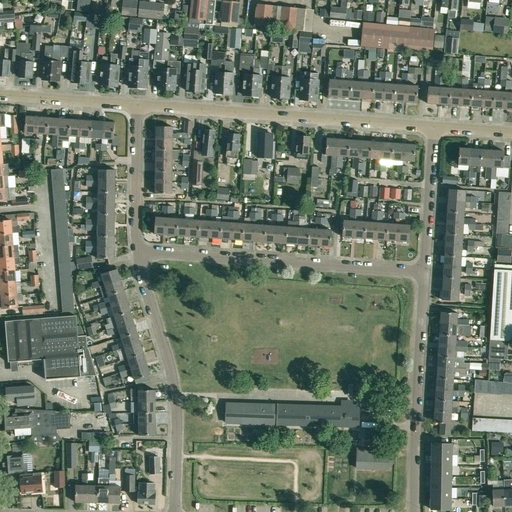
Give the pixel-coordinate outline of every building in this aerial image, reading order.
[(77,0),(76,11),(89,13),(90,0),(77,0)] [(138,18),(139,2),(124,0),(122,16),(138,18)] [(189,19),(205,21),(206,21),(208,0),(207,0),(190,0),(190,5),(189,19)] [(209,0),(207,0),(208,0),(206,21),(205,21),(205,24),(205,25),(213,26),(215,0),(209,0)] [(448,9),(449,0),(441,0),(440,8),(448,9)] [(457,10),(458,0),(449,0),(448,9),(457,10)] [(68,1),(67,10),(74,10),(75,1),(68,1)] [(139,2),(138,18),(150,19),(152,3),(139,2)] [(223,2),(221,26),(237,28),(237,27),(244,28),(245,19),(238,18),(240,3),(223,2)] [(152,3),(150,19),(163,20),(164,4),(152,3)] [(254,26),(271,28),(273,7),(257,5),(254,26)] [(280,29),(282,8),(273,7),(271,28),(280,29)] [(282,8),(280,29),(296,30),(298,10),(282,8)] [(330,18),(346,20),(347,9),(346,9),(340,8),(331,8),(330,18)] [(2,10),(0,10),(0,18),(14,17),(13,11),(2,12),(2,10)] [(73,20),(73,12),(61,10),(60,17),(65,18),(64,19),(73,20)] [(362,13),(354,12),(353,14),(353,20),(361,21),(362,13)] [(376,12),(375,24),(384,24),(385,13),(376,12)] [(87,13),(86,28),(99,29),(100,14),(87,13)] [(374,14),(363,13),(362,22),(373,23),(374,14)] [(398,17),(387,16),(386,24),(397,25),(398,17)] [(397,25),(409,26),(410,19),(398,17),(397,25)] [(495,18),(494,25),(485,24),(484,32),(508,34),(509,19),(495,18)] [(185,21),(184,28),(198,29),(199,24),(205,24),(205,21),(189,19),(189,22),(185,21)] [(420,27),(421,20),(410,19),(409,26),(420,27)] [(461,29),(474,31),(475,20),(462,19),(461,29)] [(129,20),(128,32),(140,33),(141,21),(129,20)] [(434,30),(363,23),(360,47),(432,54),(434,30)] [(30,25),(29,35),(33,35),(32,51),(39,52),(40,36),(41,26),(30,25)] [(204,33),(212,34),(213,26),(205,26),(205,29),(204,33)] [(198,29),(184,28),(183,40),(197,41),(198,29)] [(240,49),(241,30),(230,29),(229,48),(240,49)] [(143,30),(142,44),(154,44),(155,35),(156,31),(143,30)] [(271,42),(285,43),(286,31),(272,30),(271,42)] [(297,49),(298,33),(289,32),(287,48),(297,49)] [(299,43),(312,44),(313,34),(300,32),(299,43)] [(153,61),(153,69),(158,69),(157,90),(166,90),(167,62),(169,35),(156,35),(155,35),(154,44),(153,61)] [(170,35),(169,45),(178,46),(178,36),(170,35)] [(434,35),(433,48),(443,49),(444,36),(434,35)] [(444,50),(458,52),(459,36),(445,35),(444,50)] [(16,50),(15,62),(20,62),(19,78),(20,78),(21,79),(25,80),(25,78),(31,79),(33,63),(32,63),(33,55),(30,54),(30,47),(22,47),(22,43),(17,43),(16,50)] [(204,59),(211,60),(212,45),(205,44),(204,59)] [(325,57),(325,45),(313,44),(312,53),(316,53),(316,57),(325,57)] [(44,61),(42,80),(50,81),(53,56),(52,56),(53,46),(45,46),(44,61)] [(69,47),(68,59),(68,62),(73,62),(71,83),(79,83),(82,56),(83,48),(69,47)] [(15,62),(16,50),(5,49),(4,56),(4,61),(0,60),(0,77),(2,78),(2,77),(8,77),(9,61),(15,62)] [(375,61),(376,50),(368,49),(368,61),(375,61)] [(226,53),(219,53),(212,52),(211,66),(219,66),(219,73),(216,73),(214,94),(223,94),(225,66),(225,62),(226,53)] [(111,58),(108,86),(117,87),(118,66),(119,61),(116,61),(116,59),(117,55),(111,55),(111,58)] [(240,55),(239,70),(242,71),(245,75),(243,96),(251,96),(254,60),(254,56),(247,55),(240,55)] [(59,56),(53,56),(50,81),(59,82),(60,63),(59,63),(59,56)] [(88,56),(82,56),(79,83),(88,84),(90,64),(87,63),(88,56)] [(108,86),(111,58),(102,58),(102,65),(100,85),(108,86)] [(130,67),(129,88),(137,88),(139,61),(139,59),(131,59),(130,67)] [(254,60),(251,96),(259,97),(261,76),(259,76),(260,61),(254,60)] [(139,61),(137,88),(145,89),(147,68),(147,61),(145,61),(139,61)] [(176,63),(167,62),(166,90),(174,91),(176,63)] [(225,66),(223,94),(231,95),(233,74),(234,62),(225,62),(225,66)] [(188,71),(186,92),(194,92),(196,65),(188,64),(188,71)] [(196,65),(194,92),(202,93),(204,72),(204,65),(196,65)] [(282,71),(280,99),(288,99),(290,79),(287,79),(288,72),(288,67),(282,66),(282,71)] [(342,75),(342,69),(336,69),(336,80),(329,80),(328,97),(340,98),(341,81),(342,75)] [(341,81),(340,98),(351,98),(352,82),(352,72),(347,72),(347,70),(342,69),(342,75),(341,81)] [(280,99),(282,71),(276,71),(275,78),(273,78),(271,98),(280,99)] [(308,101),(310,73),(304,73),(304,80),(301,80),(300,100),(308,101)] [(310,73),(308,101),(317,102),(318,81),(316,81),(316,74),(310,73)] [(394,102),(396,85),(390,84),(391,73),(386,73),(385,79),(385,84),(383,101),(394,102)] [(438,105),(440,76),(435,76),(434,88),(428,87),(427,104),(438,105)] [(449,106),(451,89),(445,88),(446,77),(440,76),(438,105),(449,106)] [(472,109),(478,110),(478,108),(482,108),(484,80),(479,79),(478,83),(473,83),(472,91),(471,107),(472,107),(472,109)] [(484,80),(482,108),(493,109),(494,92),(489,92),(490,80),(484,80)] [(352,82),(351,98),(362,99),(363,82),(352,82)] [(363,82),(362,99),(373,100),(374,83),(363,82)] [(374,83),(373,100),(383,101),(385,84),(374,83)] [(396,85),(394,102),(405,102),(407,86),(396,85)] [(407,86),(405,102),(417,103),(418,86),(412,86),(407,86)] [(460,106),(461,90),(451,89),(449,106),(460,106)] [(460,106),(471,107),(472,91),(467,90),(461,90),(460,106)] [(493,109),(504,110),(505,93),(500,92),(494,92),(493,109)] [(36,134),(37,117),(26,116),(24,134),(36,134)] [(48,118),(37,117),(36,134),(47,135),(48,118)] [(59,119),(48,118),(47,135),(53,136),(53,141),(52,141),(51,147),(57,147),(59,119)] [(57,147),(63,148),(68,148),(68,142),(70,120),(59,119),(57,147)] [(74,143),(79,143),(80,138),(81,121),(70,120),(68,142),(74,143)] [(92,121),(81,121),(80,138),(91,138),(92,121)] [(103,122),(92,121),(91,138),(102,139),(103,122)] [(183,133),(185,133),(191,134),(192,122),(184,121),(183,133)] [(103,122),(102,139),(113,140),(114,123),(103,122)] [(156,139),(172,139),(183,139),(183,134),(175,134),(175,135),(172,135),(172,127),(156,127),(156,139)] [(203,146),(202,155),(212,156),(215,132),(204,131),(202,146),(203,146)] [(227,134),(226,150),(227,151),(226,158),(237,159),(238,152),(239,152),(240,145),(238,145),(239,136),(227,134)] [(258,134),(258,157),(266,157),(266,150),(272,150),(272,134),(258,134)] [(297,153),(296,159),(308,160),(308,154),(309,154),(310,138),(298,137),(296,153),(297,153)] [(172,139),(156,139),(155,150),(172,150),(172,139)] [(331,162),(331,168),(331,169),(329,169),(329,176),(335,176),(336,168),(338,140),(327,139),(325,156),(332,156),(331,162)] [(338,140),(336,168),(335,176),(340,177),(341,168),(342,168),(342,163),(342,162),(342,157),(348,157),(349,140),(338,140)] [(348,157),(359,158),(360,141),(349,140),(348,157)] [(359,158),(370,159),(371,142),(360,141),(359,158)] [(370,159),(381,160),(382,143),(371,142),(370,159)] [(381,160),(392,161),(393,144),(382,143),(381,160)] [(404,145),(393,144),(392,161),(403,161),(404,145)] [(415,145),(404,145),(403,161),(414,162),(415,145)] [(469,166),(471,149),(459,148),(458,165),(469,166)] [(471,149),(469,166),(480,167),(481,150),(471,149)] [(155,150),(155,161),(172,161),(172,150),(155,150)] [(480,167),(486,167),(485,173),(485,179),(490,180),(491,168),(492,151),(481,150),(480,167)] [(492,151),(491,168),(490,180),(496,180),(496,176),(508,177),(508,169),(510,169),(511,152),(492,151)] [(244,174),(258,175),(259,161),(254,161),(254,160),(245,159),(244,174)] [(172,161),(155,161),(155,172),(172,172),(172,161)] [(203,163),(201,163),(192,162),(192,185),(202,185),(203,163)] [(298,185),(299,169),(287,168),(286,184),(298,185)] [(86,181),(115,182),(115,170),(98,170),(98,176),(86,176),(86,181)] [(155,172),(155,183),(172,183),(172,172),(155,172)] [(0,189),(8,188),(7,176),(3,176),(0,176),(0,189)] [(457,177),(443,176),(442,184),(456,185),(457,177)] [(347,180),(347,186),(346,192),(357,193),(358,181),(347,180)] [(98,187),(98,193),(115,193),(115,182),(86,181),(86,187),(98,187)] [(172,183),(155,183),(155,194),(171,194),(172,183)] [(361,187),(360,196),(368,197),(369,187),(361,187)] [(8,188),(0,189),(0,201),(9,201),(8,188)] [(369,188),(369,197),(377,197),(377,188),(369,188)] [(379,199),(389,200),(390,189),(380,188),(379,199)] [(217,189),(217,194),(216,200),(229,201),(229,195),(230,190),(224,190),(217,189)] [(391,189),(391,198),(399,199),(400,190),(391,189)] [(449,190),(448,201),(464,202),(465,191),(449,190)] [(115,204),(115,193),(98,193),(98,199),(98,204),(115,204)] [(328,201),(317,199),(316,207),(327,208),(328,201)] [(448,201),(447,212),(464,213),(464,202),(448,201)] [(98,209),(98,215),(114,215),(115,204),(98,204),(93,204),(86,203),(86,209),(98,209)] [(355,216),(356,210),(350,210),(349,221),(343,221),(342,237),(353,238),(355,222),(355,216)] [(222,223),(220,239),(231,240),(233,212),(228,211),(228,217),(228,223),(222,223)] [(373,211),(372,223),(366,222),(364,239),(375,240),(378,212),(373,211)] [(242,241),(243,224),(238,224),(238,218),(239,212),(233,212),(231,240),(242,241)] [(375,240),(386,241),(388,224),(382,224),(382,218),(383,212),(378,212),(375,240)] [(447,223),(463,224),(464,213),(447,212),(447,223)] [(114,215),(98,215),(98,220),(86,220),(86,226),(114,226),(114,215)] [(294,222),(293,228),(287,227),(286,244),(297,245),(298,228),(299,222),(299,217),(294,216),(293,222),(294,222)] [(165,235),(167,218),(155,218),(154,235),(165,235)] [(167,218),(165,235),(176,236),(178,219),(167,218)] [(178,219),(176,236),(187,237),(189,220),(178,219)] [(189,220),(187,237),(198,238),(200,221),(189,220)] [(0,234),(12,234),(11,221),(0,221),(0,234)] [(200,221),(198,238),(209,239),(211,222),(200,221)] [(211,222),(209,239),(220,239),(222,223),(211,222)] [(360,222),(355,222),(353,238),(364,239),(366,222),(360,222)] [(447,223),(446,234),(462,235),(463,224),(447,223)] [(254,225),(243,224),(242,241),(253,242),(254,225)] [(395,225),(390,224),(388,224),(386,241),(397,242),(399,225),(395,225)] [(253,242),(264,243),(265,226),(254,225),(253,242)] [(410,226),(399,225),(397,242),(409,243),(410,226)] [(97,231),(97,236),(114,237),(114,226),(86,226),(86,231),(91,231),(92,231),(97,231)] [(275,244),(276,227),(265,226),(264,243),(275,244)] [(275,244),(286,244),(287,227),(276,227),(275,244)] [(308,246),(309,229),(298,228),(297,245),(308,246)] [(320,230),(309,229),(308,246),(319,247),(320,230)] [(329,231),(320,230),(319,247),(330,248),(331,231),(329,231)] [(12,234),(0,234),(0,246),(13,246),(12,234)] [(446,234),(445,245),(462,246),(462,235),(446,234)] [(85,247),(114,248),(114,237),(97,236),(97,242),(85,242),(85,247)] [(505,237),(498,236),(497,247),(504,247),(505,237)] [(462,246),(445,245),(444,256),(461,257),(462,246)] [(13,246),(0,246),(0,259),(14,258),(13,246)] [(114,259),(114,248),(85,247),(85,253),(91,253),(97,253),(97,259),(114,259)] [(498,250),(498,262),(511,263),(511,251),(498,250)] [(444,256),(444,267),(460,268),(461,257),(444,256)] [(78,270),(93,268),(92,257),(76,259),(78,270)] [(14,258),(0,259),(0,271),(15,271),(14,258)] [(511,266),(494,265),(490,341),(508,342),(511,341),(511,266)] [(460,279),(460,268),(444,267),(443,278),(460,279)] [(104,286),(120,281),(117,270),(101,275),(103,281),(104,286)] [(15,271),(0,271),(0,284),(16,283),(15,271)] [(443,278),(442,289),(459,290),(460,279),(443,278)] [(104,286),(99,287),(103,298),(107,297),(124,291),(120,281),(104,286)] [(16,283),(0,284),(0,286),(1,297),(17,295),(16,283)] [(458,302),(459,290),(442,289),(441,301),(458,302)] [(124,291),(107,297),(111,307),(127,302),(124,291)] [(17,295),(1,297),(2,309),(18,308),(18,301),(23,301),(22,294),(17,295)] [(127,302),(111,307),(112,312),(114,318),(130,312),(127,302)] [(45,306),(44,306),(22,307),(23,316),(45,314),(45,306)] [(109,325),(105,326),(106,331),(112,330),(117,328),(134,323),(130,312),(114,318),(107,320),(109,325)] [(469,321),(457,320),(457,314),(441,312),(440,324),(457,325),(462,326),(465,326),(468,326),(469,321)] [(76,316),(5,322),(8,363),(44,360),(46,380),(96,376),(91,357),(86,357),(84,337),(81,327),(77,327),(76,316)] [(119,333),(121,338),(137,333),(134,323),(117,328),(119,333)] [(440,324),(439,335),(456,336),(456,335),(465,336),(465,326),(462,326),(457,325),(440,324)] [(137,333),(121,338),(124,349),(140,344),(137,333)] [(439,346),(455,347),(456,336),(439,335),(439,346)] [(507,360),(508,342),(490,341),(489,363),(500,364),(500,359),(507,360)] [(140,344),(124,349),(127,359),(143,354),(140,344)] [(439,346),(438,357),(454,358),(455,347),(439,346)] [(127,359),(130,370),(147,364),(143,354),(127,359)] [(96,357),(99,368),(105,366),(102,355),(96,357)] [(438,357),(437,367),(454,369),(460,369),(465,370),(465,369),(470,369),(470,363),(464,363),(464,358),(454,358),(438,357)] [(150,375),(147,364),(130,370),(125,371),(119,373),(121,378),(132,374),(134,380),(150,375)] [(436,379),(453,380),(454,369),(437,367),(436,379)] [(436,390),(453,391),(453,380),(436,379),(436,390)] [(23,388),(22,388),(6,389),(7,401),(17,400),(17,405),(35,404),(34,396),(34,395),(23,396),(23,388)] [(138,402),(155,402),(155,390),(138,390),(138,397),(131,397),(131,402),(138,402)] [(436,390),(435,401),(452,402),(453,391),(436,390)] [(457,413),(461,413),(461,409),(461,408),(458,408),(451,408),(452,402),(435,401),(434,412),(451,413),(457,413)] [(138,413),(155,413),(155,402),(138,402),(138,405),(138,413)] [(358,427),(358,409),(358,407),(355,407),(355,403),(342,402),(341,407),(341,408),(226,404),(226,423),(343,427),(358,427)] [(16,410),(15,414),(10,414),(10,413),(0,414),(0,430),(11,430),(11,429),(13,429),(13,430),(24,429),(31,429),(32,437),(56,435),(56,430),(70,429),(69,414),(62,414),(62,412),(55,412),(16,410)] [(450,436),(451,413),(434,412),(434,423),(440,423),(440,424),(440,435),(450,436)] [(155,424),(155,413),(138,413),(133,413),(134,424),(138,424),(155,424)] [(155,424),(138,424),(138,436),(155,435),(155,424)] [(82,440),(115,441),(112,432),(107,432),(107,434),(82,433),(82,440)] [(101,443),(89,443),(89,451),(91,452),(98,452),(101,452),(101,443)] [(433,443),(433,454),(452,454),(453,443),(433,443)] [(76,469),(76,444),(67,444),(67,469),(76,469)] [(394,453),(389,453),(365,452),(365,449),(357,449),(356,469),(388,470),(388,465),(393,465),(394,453)] [(433,454),(433,465),(452,465),(452,454),(433,454)] [(13,457),(1,457),(3,474),(14,473),(14,472),(19,472),(19,471),(27,471),(27,463),(22,464),(21,456),(13,457)] [(159,458),(149,458),(150,474),(159,474),(159,458)] [(433,465),(432,475),(452,476),(452,465),(433,465)] [(64,472),(54,472),(54,488),(64,488),(64,472)] [(20,475),(20,479),(21,494),(31,494),(30,491),(42,490),(40,474),(33,474),(20,475)] [(82,474),(81,486),(75,485),(75,503),(86,503),(87,486),(87,480),(87,474),(82,474)] [(452,476),(432,475),(432,486),(451,487),(452,476)] [(125,493),(136,493),(136,476),(125,476),(125,493)] [(98,479),(98,486),(97,503),(108,504),(109,487),(109,480),(109,479),(98,479)] [(511,479),(503,480),(503,481),(504,506),(511,505),(511,479)] [(493,507),(504,506),(503,481),(497,481),(497,485),(492,485),(493,507)] [(139,493),(138,493),(138,504),(154,505),(154,493),(154,484),(139,484),(139,493)] [(87,486),(86,503),(97,503),(98,486),(87,486)] [(432,486),(432,497),(451,498),(451,487),(432,486)] [(109,487),(108,504),(119,504),(120,487),(109,487)] [(451,498),(432,497),(431,508),(451,509),(451,498)]
